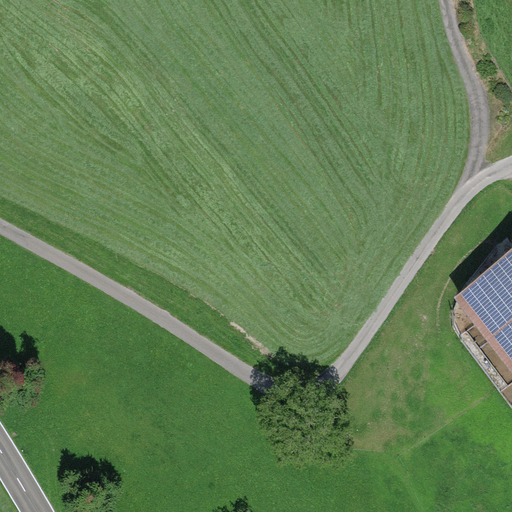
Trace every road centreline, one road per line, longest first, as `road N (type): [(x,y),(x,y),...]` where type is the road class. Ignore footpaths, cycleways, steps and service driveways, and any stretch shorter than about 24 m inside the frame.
road 1 (track): [(0,227),(294,398),(343,377),(475,187),(511,169)]
road 2 (track): [(451,0),(484,125),(475,187)]
